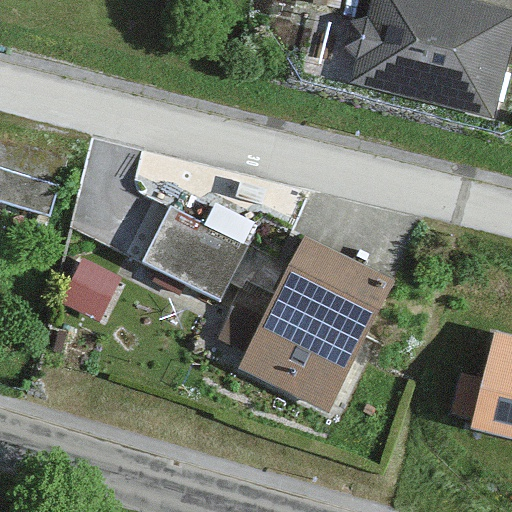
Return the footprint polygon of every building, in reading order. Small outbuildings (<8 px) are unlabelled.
[(511,0),(363,0),(343,83),(496,121),(511,56),(511,0)] [(63,190),(0,171),(0,201),(55,218),(63,190)] [(170,211),(143,265),(222,304),(249,250),(170,211)] [(240,368),(332,415),(398,284),(306,238),(240,368)] [(90,303),(102,279),(76,265),(63,290),(75,296),(90,303)] [(95,306),(90,303),(75,296),(64,316),(85,327),(95,306)] [(511,346),(494,342),(484,384),(462,378),(451,421),(474,426),(471,438),(511,448),(511,346)]
